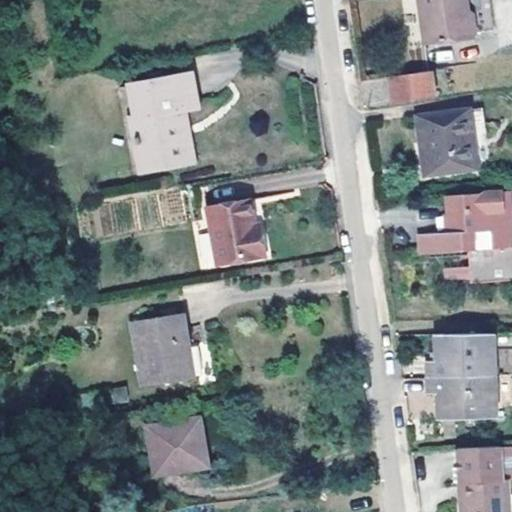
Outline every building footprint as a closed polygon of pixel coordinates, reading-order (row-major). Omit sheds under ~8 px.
[(427,0),(428,2),(423,3),(428,44),(473,38),(478,32),(476,13),(470,7),(469,0),(427,0)] [(433,71),(394,75),(397,103),(436,97),(433,71)] [(191,80),(190,74),(128,84),(129,92),(191,80)] [(133,116),(142,115),(145,136),(131,138),(137,170),(164,166),(163,158),(183,154),(178,128),(187,126),(183,109),(197,107),(191,80),(129,92),(133,116)] [(482,106),(467,108),(470,125),(484,123),(482,106)] [(467,108),(418,115),(425,175),(476,168),(470,125),(467,108)] [(133,116),(128,118),(131,138),(145,136),(142,115),(133,116)] [(187,126),(178,128),(183,154),(184,163),(193,161),(187,126)] [(183,154),(163,158),(164,166),(184,163),(183,154)] [(508,191),(446,195),(449,231),(419,233),(421,254),(511,247),(508,191)] [(253,193),(211,198),(217,255),(265,248),(263,227),(257,228),(256,218),(253,193)] [(209,235),(196,237),(200,268),(212,267),(209,235)] [(443,279),(469,279),(468,266),(443,267),(443,279)] [(182,311),(131,320),(143,385),(193,378),(182,311)] [(437,360),(427,360),(428,378),(511,374),(511,332),(436,334),(437,360)] [(511,374),(428,378),(428,394),(439,393),(439,419),(495,417),(495,404),(511,404),(511,374)] [(199,416),(161,423),(169,472),(207,465),(199,416)] [(161,423),(146,426),(155,474),(169,472),(161,423)] [(494,447),(456,449),(457,484),(466,484),(466,492),(464,492),(461,496),(503,495),(503,481),(496,481),(494,447)] [(511,480),(503,481),(503,495),(511,494),(511,480)] [(511,511),(511,494),(503,495),(503,511),(511,511)] [(461,496),(459,499),(459,511),(503,511),(503,495),(461,496)]
